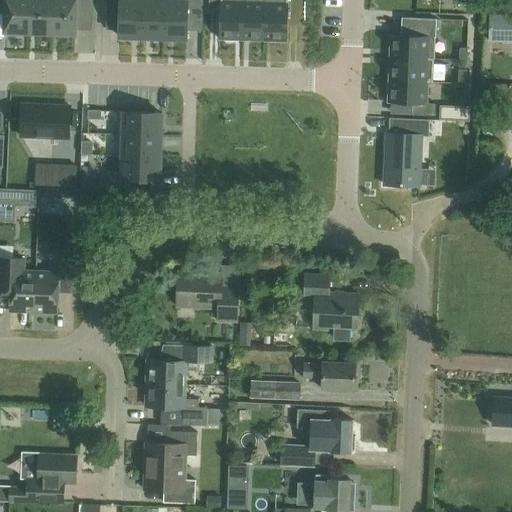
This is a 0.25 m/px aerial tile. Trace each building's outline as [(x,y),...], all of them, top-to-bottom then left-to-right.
[(6,0),(6,9),(5,30),(29,31),(29,0),(6,0)] [(29,0),(29,31),(52,33),(52,0),(29,0)] [(52,0),(52,33),(75,33),(76,11),(84,11),(84,0),(52,0)] [(108,0),(108,15),(120,15),(120,29),(120,36),(141,37),(142,0),(108,0)] [(142,0),(141,37),(164,38),(165,0),(142,0)] [(165,0),(164,38),(186,38),(187,0),(165,0)] [(243,0),(220,0),(219,38),(242,39),(244,0),(243,0)] [(244,0),(242,39),(264,40),(265,1),(244,0)] [(265,1),(264,40),(287,41),(288,1),(265,1)] [(511,14),(489,14),(488,42),(511,42),(511,14)] [(391,34),(390,57),(429,59),(430,36),(391,34)] [(460,48),(459,60),(467,60),(468,48),(460,48)] [(390,57),(389,79),(428,80),(429,59),(390,57)] [(459,69),(458,81),(466,82),(467,70),(459,69)] [(511,101),(511,74),(500,73),(499,83),(489,83),(487,100),(511,101)] [(389,79),(388,101),(427,103),(428,80),(389,79)] [(70,105),(22,103),(21,135),(69,137),(70,105)] [(88,109),(87,118),(100,118),(101,109),(88,109)] [(119,111),(118,134),(161,135),(162,113),(119,111)] [(387,132),(385,184),(419,186),(421,136),(429,136),(430,119),(398,118),(397,133),(387,132)] [(118,134),(117,157),(122,157),(160,158),(161,135),(118,134)] [(81,138),(80,151),(92,151),(92,138),(81,138)] [(122,157),(121,178),(125,178),(125,191),(151,192),(152,179),(160,180),(160,158),(122,157)] [(37,164),(36,184),(52,184),(53,164),(37,164)] [(35,311),(36,271),(25,270),(25,258),(0,256),(0,284),(12,285),(11,310),(35,311)] [(36,271),(35,311),(59,312),(60,287),(76,288),(77,260),(60,259),(60,272),(36,271)] [(177,306),(219,308),(219,320),(237,320),(238,286),(221,286),(222,273),(179,271),(177,306)] [(328,328),(329,325),(336,325),(335,338),(349,339),(350,326),(358,326),(360,293),(329,292),(330,275),(306,274),(305,296),(315,296),(314,327),(328,328)] [(234,334),(240,334),(239,345),(251,345),(251,323),(240,323),(240,326),(235,325),(234,334)] [(148,383),(186,384),(186,370),(200,371),(200,362),(212,362),(213,346),(184,345),(184,361),(149,360),(148,383)] [(323,379),(323,389),(356,390),(357,364),(324,363),(324,365),(304,364),(304,378),(323,379)] [(300,399),(301,381),(252,379),(250,397),(300,399)] [(183,424),(207,425),(219,425),(219,408),(199,407),(199,399),(185,399),(186,384),(148,383),(147,407),(183,408),(183,424)] [(511,398),(495,398),(494,425),(511,425),(511,398)] [(26,410),(5,409),(4,431),(25,432),(26,410)] [(280,462),(313,466),(315,463),(332,463),(333,454),(331,454),(332,451),(353,451),(354,420),(332,420),(333,410),(298,409),(297,435),(309,436),(309,439),(332,440),(331,450),(315,449),(315,445),(282,444),(280,462)] [(145,465),(185,467),(186,455),(197,455),(198,432),(166,431),(165,443),(146,442),(145,465)] [(9,486),(9,501),(63,504),(64,484),(75,485),(77,454),(39,452),(38,478),(28,478),(27,487),(9,486)] [(185,467),(145,465),(144,489),(163,490),(163,502),(195,503),(196,480),(185,479),(185,467)] [(328,511),(342,511),(348,511),(350,497),(355,497),(356,483),(350,482),(350,480),(330,479),(330,476),(317,475),(315,508),(328,508),(328,511)] [(382,481),(370,487),(378,504),(390,498),(382,481)] [(207,495),(206,509),(221,510),(221,496),(207,495)]
